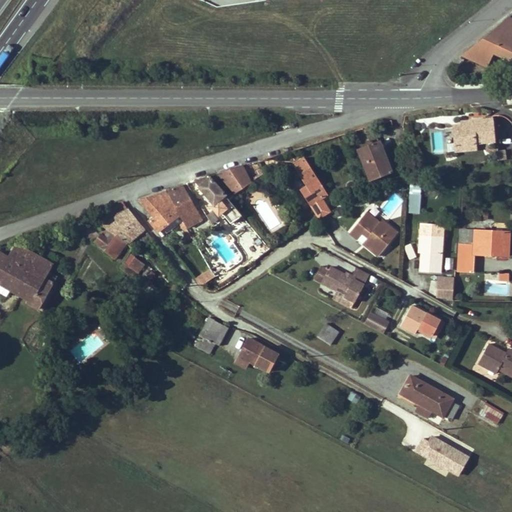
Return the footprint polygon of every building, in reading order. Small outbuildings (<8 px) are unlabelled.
[(499,24),(511,29),(511,19),(508,17),(507,17),(499,24)] [(511,60),(511,29),(499,24),(475,44),(493,52),(511,60)] [(486,66),(493,52),(475,44),(461,55),(486,66)] [(461,123),(453,123),(455,143),(474,141),(492,140),(491,117),(465,119),(465,122),(461,123)] [(357,149),(370,181),(391,173),(378,141),(357,149)] [(495,161),(506,160),(505,150),(495,151),(495,161)] [(328,195),(304,158),(293,165),(316,201),(328,195)] [(234,193),(251,182),(242,165),(218,173),(227,185),(228,185),(234,193)] [(199,187),(230,224),(241,216),(242,216),(229,200),(220,189),(211,178),(199,187)] [(409,182),(407,214),(419,214),(420,183),(409,182)] [(174,207),(192,202),(183,185),(167,191),(174,207)] [(289,186),(281,190),(289,202),(297,197),(289,186)] [(157,232),(159,231),(179,216),(174,207),(167,191),(139,200),(154,216),(148,220),(157,232)] [(186,229),(194,224),(195,226),(202,222),(200,220),(201,220),(198,213),(192,202),(174,207),(179,216),(182,223),(186,229)] [(128,209),(109,222),(103,226),(105,228),(127,241),(129,242),(144,229),(128,209)] [(215,225),(220,218),(211,212),(207,219),(215,225)] [(103,226),(109,222),(106,214),(93,218),(103,226)] [(359,220),(373,231),(378,225),(364,214),(359,220)] [(366,247),(378,256),(397,233),(382,220),(378,225),(373,231),(359,220),(349,233),(356,239),(361,233),(367,238),(370,241),(366,247)] [(94,242),(115,258),(126,242),(127,241),(105,228),(94,242)] [(460,230),(459,245),(474,246),(475,231),(460,230)] [(187,231),(184,233),(188,241),(192,239),(187,231)] [(509,232),(475,231),(474,246),(474,255),(492,255),(492,251),(508,252),(509,232)] [(422,253),(420,271),(440,273),(443,236),(420,234),(420,244),(422,244),(422,253)] [(15,243),(7,257),(0,253),(0,284),(12,291),(20,295),(21,293),(41,259),(15,243)] [(408,259),(415,257),(410,244),(403,246),(408,259)] [(474,246),(459,245),(458,271),(473,271),(474,255),(474,246)] [(142,262),(135,257),(130,253),(125,263),(137,273),(140,270),(137,268),(142,262)] [(27,304),(39,310),(42,305),(46,307),(53,293),(49,291),(55,281),(47,275),(53,265),(41,259),(21,293),(20,295),(28,300),(27,304)] [(121,269),(148,290),(151,286),(143,279),(137,273),(125,263),(120,268),(121,269)] [(347,271),(332,263),(328,269),(321,282),(336,291),(338,288),(346,292),(343,296),(354,302),(369,274),(356,267),(354,270),(352,273),(347,271)] [(315,279),(321,282),(328,269),(322,266),(315,279)] [(215,277),(210,269),(195,279),(200,287),(215,277)] [(455,277),(440,276),(438,296),(453,297),(455,277)] [(346,292),(338,288),(336,291),(334,295),(353,305),(354,302),(343,296),(346,292)] [(412,306),(401,326),(415,334),(418,328),(432,336),(440,321),(412,306)] [(369,312),(363,323),(381,332),(386,321),(369,312)] [(229,328),(215,321),(209,318),(199,335),(200,336),(195,346),(209,353),(214,343),(219,346),(229,328)] [(325,323),(316,338),(329,346),(338,332),(325,323)] [(249,338),(236,362),(245,367),(248,361),(268,372),(278,353),(249,338)] [(495,347),(490,344),(487,352),(492,354),(495,347)] [(492,354),(487,352),(482,361),(489,365),(488,367),(499,373),(501,369),(503,366),(511,370),(511,349),(509,353),(507,356),(504,354),(505,351),(495,347),(492,354)] [(511,370),(503,366),(501,369),(511,374),(511,370)] [(443,394),(410,376),(400,394),(443,417),(444,416),(451,420),(458,407),(451,403),(441,398),(443,394)] [(357,404),(361,397),(351,391),(347,399),(357,404)] [(453,399),(443,394),(441,398),(451,403),(453,399)] [(496,427),(504,414),(485,403),(477,416),(496,427)] [(427,442),(421,439),(413,453),(425,460),(423,463),(457,480),(469,457),(430,437),(427,442)]
